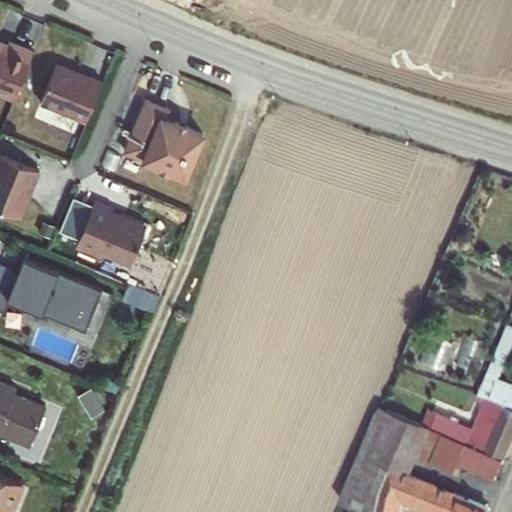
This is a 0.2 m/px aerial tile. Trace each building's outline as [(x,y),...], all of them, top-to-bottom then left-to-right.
[(0,42),(0,88),(14,95),(35,48),(11,37),(7,45),(0,42)] [(57,60),(41,97),(86,117),(104,78),(89,71),(87,73),(57,60)] [(125,147),(185,171),(202,129),(163,114),(167,105),(145,96),(125,147)] [(0,152),(0,153),(0,205),(20,213),(32,182),(34,183),(40,167),(0,152)] [(106,201),(99,199),(82,243),(108,253),(109,249),(137,260),(152,223),(116,209),(118,206),(106,201)] [(0,282),(0,305),(6,308),(11,296),(87,326),(104,285),(25,254),(12,287),(0,282)] [(429,359),(443,364),(452,339),(438,334),(429,359)] [(0,428),(31,440),(46,403),(15,390),(17,384),(0,377),(0,428)] [(477,427),(442,413),(437,428),(505,457),(511,440),(511,408),(488,398),(477,427)] [(385,411),(371,447),(434,461),(446,436),(385,411)] [(473,447),(446,436),(434,461),(462,473),(466,464),(473,447)] [(491,511),(493,507),(426,479),(434,461),(371,447),(368,454),(356,508),(367,511),(491,511)] [(504,460),(473,447),(466,464),(497,478),(504,460)] [(0,511),(10,511),(17,495),(20,496),(26,481),(23,479),(24,477),(0,467),(0,511)]
